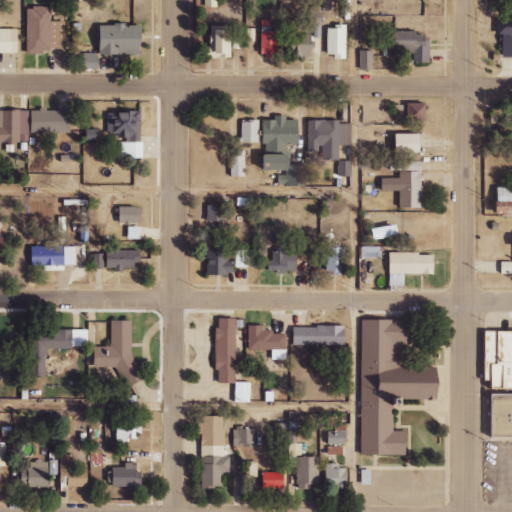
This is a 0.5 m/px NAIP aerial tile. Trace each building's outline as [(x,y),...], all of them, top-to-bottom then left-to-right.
[(28,52),(66,51),(66,21),(52,22),(51,7),(27,8),(28,52)] [(511,20),(499,21),(499,58),(511,57),(511,20)] [(271,21),(261,21),(260,56),(278,56),(278,31),(271,31),(271,21)] [(102,25),(101,55),(143,56),(143,26),(102,25)] [(327,26),(326,58),(346,58),(346,27),(327,26)] [(231,55),(231,27),(210,28),(210,56),(231,55)] [(0,30),(0,52),(19,52),(19,30),(0,30)] [(394,34),(394,55),(415,54),(415,63),(430,63),(430,33),(394,34)] [(373,51),(358,52),(359,71),(373,71),(373,51)] [(79,53),(79,69),(100,69),(100,54),(79,53)] [(428,120),(427,103),(395,104),(396,121),(428,120)] [(28,111),(0,110),(0,142),(28,143),(28,111)] [(31,133),(71,133),(71,110),(30,110),(31,133)] [(142,112),(107,112),(107,134),(121,134),(121,157),(142,157),(142,112)] [(262,120),(263,171),(285,170),(285,175),(278,175),(279,186),(303,186),(303,164),(290,165),(290,144),(299,144),(299,120),(286,120),(286,115),(273,116),(273,120),(262,120)] [(259,143),(259,121),(241,121),(241,142),(259,143)] [(349,145),(350,122),(307,121),(306,152),(321,153),(321,160),(339,160),(340,145),(349,145)] [(422,133),(398,134),(398,153),(422,152),(422,133)] [(245,177),(245,150),(229,151),(230,177),(245,177)] [(338,176),(351,176),(351,161),(339,161),(338,176)] [(422,208),(423,171),(398,171),(398,178),(383,178),(383,191),(400,191),(400,208),(422,208)] [(206,221),(225,221),(225,205),(206,205),(206,221)] [(142,223),(142,207),(119,207),(119,223),(142,223)] [(393,229),(375,230),(376,239),(393,238),(393,229)] [(30,247),(30,266),(77,265),(76,246),(30,247)] [(327,273),(345,274),(345,248),(327,247),(327,273)] [(207,275),(235,274),(235,261),(229,261),(229,249),(207,250),(207,275)] [(106,268),(115,268),(115,269),(142,269),(141,250),(106,251),(106,268)] [(236,268),(251,267),(250,250),(236,251),(236,268)] [(298,250),(270,251),(270,272),(298,271),(298,250)] [(405,274),(435,274),(436,254),(391,253),(390,286),(405,287),(405,274)] [(104,269),(105,254),(93,254),(93,269),(104,269)] [(237,318),(217,319),(217,384),(237,383),(237,318)] [(135,321),(112,320),(111,345),(95,345),(95,367),(122,367),(122,384),(135,384),(135,321)] [(370,323),(369,460),(415,461),(415,435),(400,435),(400,402),(446,402),(446,368),(402,368),(402,349),(418,349),(418,323),(370,323)] [(249,349),(273,350),(272,359),(286,360),(287,333),(267,332),(267,326),(249,325),(249,349)] [(344,346),(345,327),(293,326),(293,345),(344,346)] [(28,329),(28,377),(47,377),(47,349),(74,350),(74,330),(28,329)] [(511,332),(492,332),(492,380),(499,380),(499,391),(511,391),(511,332)] [(251,403),(252,383),(236,382),(236,402),(251,403)] [(511,394),(499,394),(499,438),(511,437),(511,394)] [(202,488),(223,488),(223,473),(230,473),(230,457),(225,457),(225,416),(198,417),(198,434),(202,434),(202,488)] [(143,420),(117,420),(117,441),(137,442),(137,434),(143,434),(143,420)] [(256,447),(256,429),(233,428),(232,446),(256,447)] [(90,486),(89,469),(72,470),(72,456),(61,456),(62,487),(90,486)] [(317,488),(318,458),(297,457),(296,487),(317,488)] [(49,462),(21,463),(22,488),(50,487),(49,462)] [(142,487),(142,472),(137,472),(137,463),(125,463),(125,469),(109,469),(109,487),(142,487)] [(326,465),(326,487),(346,487),(346,465),(326,465)] [(285,473),(263,473),(263,489),(285,489),(285,473)]
